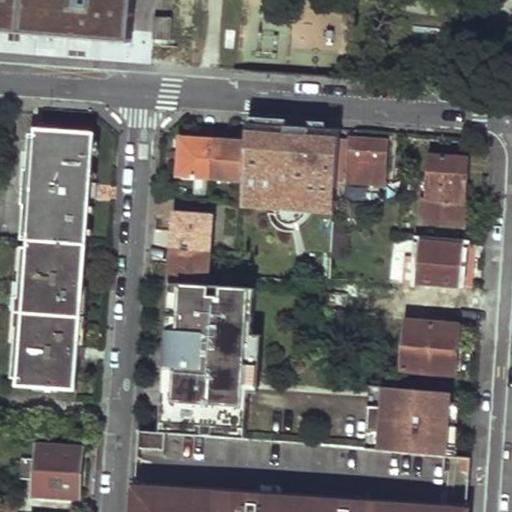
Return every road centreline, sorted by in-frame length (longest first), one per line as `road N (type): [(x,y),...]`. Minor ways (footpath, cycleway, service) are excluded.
road 1 (residential): [(141,95),(116,511)]
road 2 (residential): [(511,120),(141,95)]
road 3 (residential): [(492,511),(511,228)]
road 4 (residential): [(141,95),(0,83)]
